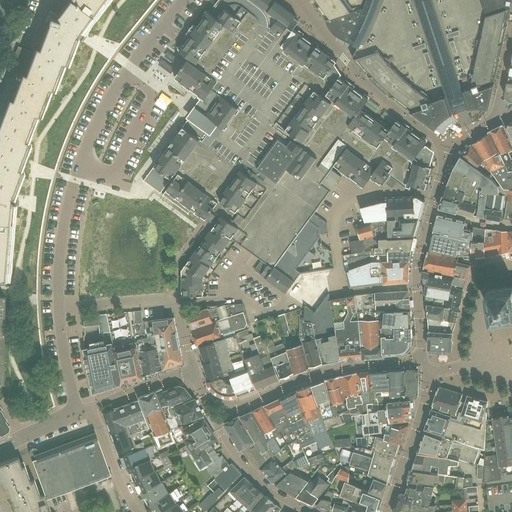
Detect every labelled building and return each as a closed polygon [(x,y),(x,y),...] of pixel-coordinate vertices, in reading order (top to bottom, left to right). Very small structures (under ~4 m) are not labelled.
[(0,281),(6,282),(12,205),(14,205),(15,205),(17,206),(18,200),(15,199),(13,198),(10,197),(20,170),(17,169),(27,142),(24,141),(33,115),(37,116),(47,89),(51,90),(61,63),(64,64),(74,37),(77,38),(79,39),(82,40),(85,36),(85,35),(84,35),(83,34),(81,32),(90,20),(101,6),(104,0),(69,0),(58,16),(50,9),(48,15),(45,22),(49,23),(48,27),(39,50),(36,48),(35,51),(34,54),(19,48),(11,70),(12,70),(15,72),(14,75),(21,78),(14,96),(12,102),(9,100),(0,123),(0,281)] [(253,254),(254,255),(262,260),(255,270),(286,293),(301,272),(334,267),(331,251),(321,244),(320,234),(328,233),(327,222),(314,213),(315,211),(316,211),(317,210),(316,209),(322,201),(323,201),(324,200),(323,200),(330,191),(331,191),(331,190),(337,182),(338,181),(341,176),(331,169),(334,165),(335,165),(343,171),(344,172),(345,172),(353,178),(353,179),(354,180),(354,179),(364,186),(371,176),(380,183),(379,183),(380,184),(383,181),(385,182),(392,188),(397,181),(398,181),(407,187),(406,188),(407,189),(408,188),(408,187),(410,184),(428,189),(434,167),(429,166),(424,165),(423,159),(421,154),(426,148),(423,146),(426,142),(397,120),(390,130),(361,110),(369,99),(359,92),(360,92),(359,91),(358,92),(350,85),(349,84),(349,85),(340,78),(339,77),(339,78),(338,77),(340,75),(336,72),(332,69),(337,61),(337,60),(336,61),(328,54),(327,53),(327,54),(325,53),(298,33),(299,33),(298,32),(295,30),(289,26),(296,16),(295,15),(286,9),(287,9),(285,8),(276,2),(277,0),(218,0),(210,12),(208,11),(207,12),(209,13),(203,22),(201,21),(200,22),(202,23),(200,24),(198,26),(195,27),(194,27),(194,33),(195,38),(188,39),(187,40),(186,41),(186,42),(185,43),(180,50),(179,50),(183,53),(182,54),(181,55),(180,55),(187,61),(175,77),(204,98),(205,99),(208,95),(210,97),(203,112),(207,115),(202,122),(200,125),(204,128),(197,137),(183,127),(166,150),(157,162),(145,179),(169,197),(201,220),(204,222),(208,217),(212,220),(211,220),(213,221),(216,224),(215,225),(232,238),(236,241),(244,247),(243,247),(244,248),(245,248),(253,254)] [(511,0),(312,0),(317,6),(318,7),(317,7),(326,20),(327,20),(326,20),(327,21),(327,22),(328,24),(329,26),(330,28),(331,29),(331,30),(333,32),(335,34),(335,33),(335,34),(338,36),(340,37),(341,38),(343,39),(346,40),(349,41),(353,43),(359,46),(356,51),(352,58),(353,58),(353,57),(354,59),(355,60),(366,73),(366,72),(366,73),(369,72),(371,76),(370,76),(371,77),(370,77),(378,85),(379,85),(378,86),(387,93),(391,92),(392,96),(392,97),(435,129),(438,125),(441,122),(443,120),(445,119),(447,117),(453,114),(451,108),(460,105),(467,103),(468,108),(471,108),(473,108),(476,108),(479,108),(481,108),(483,108),(486,109),(488,109),(494,83),(493,83),(494,80),(495,79),(499,62),(498,62),(499,61),(498,61),(496,57),(500,56),(500,55),(507,27),(506,26),(505,26),(504,21),(508,20),(510,9),(510,5),(511,5),(511,0)] [(503,125),(489,132),(508,172),(511,171),(511,159),(509,152),(511,150),(511,146),(503,126),(503,125)] [(489,132),(472,144),(492,174),(493,174),(501,186),(503,190),(511,190),(511,180),(511,171),(508,172),(489,132)] [(466,150),(461,155),(476,167),(482,171),(488,176),(493,180),(498,186),(501,186),(493,174),(492,174),(472,144),(471,144),(466,150)] [(461,156),(454,168),(480,181),(478,185),(480,187),(479,200),(477,216),(484,217),(488,192),(499,194),(498,186),(493,180),(488,176),(482,171),(476,167),(461,156)] [(454,168),(447,184),(466,192),(465,195),(477,199),(479,200),(480,187),(478,185),(480,181),(454,168)] [(447,184),(444,196),(462,201),(476,205),(477,199),(465,195),(466,192),(447,184)] [(501,186),(498,186),(499,194),(508,195),(508,201),(507,201),(505,219),(511,220),(511,190),(503,190),(501,186)] [(501,218),(505,195),(489,193),(485,218),(501,221),(501,218)] [(415,235),(425,200),(417,198),(418,196),(380,198),(381,203),(361,208),(365,221),(371,221),(371,222),(372,230),(375,239),(389,238),(388,236),(415,235)] [(473,215),(476,206),(444,197),(443,196),(439,208),(473,218),(473,217),(473,215)] [(166,292),(167,214),(144,213),(144,205),(121,205),(121,202),(93,202),(93,231),(84,231),(84,243),(123,243),(123,245),(131,245),(130,258),(140,258),(140,292),(166,292)] [(451,237),(451,236),(460,238),(461,239),(472,240),(472,235),(473,230),(463,228),(465,221),(437,214),(433,232),(434,232),(434,233),(451,237)] [(415,236),(389,238),(375,239),(372,230),(371,222),(357,226),(361,239),(364,238),(366,251),(372,249),(388,250),(388,253),(398,253),(411,254),(412,251),(415,236)] [(509,251),(508,232),(486,229),(473,227),(473,230),(472,235),(472,240),(472,241),(471,253),(477,253),(477,257),(485,256),(509,251)] [(471,253),(472,241),(460,239),(451,237),(434,233),(433,233),(429,250),(457,256),(460,257),(463,256),(468,256),(471,256),(471,253)] [(366,251),(364,238),(361,239),(350,241),(352,253),(366,251)] [(371,261),(383,261),(410,260),(411,254),(398,253),(388,253),(388,250),(372,249),(366,251),(352,253),(343,255),(346,270),(371,261)] [(454,276),(467,279),(471,265),(470,265),(470,263),(470,262),(465,261),(465,264),(457,262),(459,258),(429,252),(428,252),(424,269),(454,275),(454,276)] [(410,260),(383,261),(371,261),(346,270),(351,287),(385,283),(409,280),(410,260)] [(463,290),(467,279),(454,276),(454,277),(424,272),(426,304),(427,304),(450,308),(450,307),(459,308),(463,290)] [(511,286),(488,290),(493,319),(511,315),(511,286)] [(411,309),(408,292),(375,293),(376,305),(384,305),(384,310),(411,309)] [(374,310),(372,293),(362,294),(355,295),(359,320),(361,345),(362,358),(383,356),(382,347),(381,320),(374,320),(374,310)] [(329,300),(329,294),(319,307),(314,313),(305,307),(304,322),(312,322),(314,333),(323,363),(323,364),(342,359),(329,300)] [(359,320),(355,295),(329,300),(342,359),(362,358),(361,345),(359,320)] [(192,328),(244,311),(245,311),(243,303),(242,303),(207,306),(208,308),(188,315),(192,328)] [(457,322),(459,308),(450,307),(450,308),(427,304),(429,331),(430,331),(453,333),(457,322)] [(412,327),(411,311),(385,311),(376,309),(376,312),(380,312),(380,317),(384,317),(383,327),(394,327),(396,329),(396,328),(412,327)] [(143,323),(143,322),(142,311),(134,311),(135,324),(143,323)] [(248,323),(244,311),(192,328),(198,346),(222,337),(222,335),(245,328),(248,323)] [(289,330),(285,314),(285,313),(278,316),(284,337),(289,336),(287,331),(289,330)] [(110,332),(106,314),(98,315),(100,332),(110,332)] [(183,362),(175,318),(174,318),(154,321),(164,369),(183,362)] [(164,369),(154,321),(151,321),(145,322),(148,338),(138,340),(139,348),(144,377),(164,369)] [(314,333),(312,322),(304,322),(304,323),(302,323),(303,337),(307,336),(308,341),(302,342),(310,367),(323,363),(314,333)] [(393,355),(393,337),(392,333),(396,333),(396,329),(394,327),(383,327),(382,327),(383,356),(393,355)] [(412,340),(412,327),(396,328),(396,329),(396,333),(392,333),(393,337),(395,337),(395,339),(406,339),(406,340),(412,340)] [(242,350),(238,338),(249,334),(247,329),(237,333),(237,334),(225,337),(225,338),(213,342),(200,347),(201,349),(203,349),(207,362),(242,350)] [(453,333),(430,331),(429,348),(431,352),(449,353),(452,350),(453,333)] [(281,379),(269,352),(266,344),(263,335),(254,339),(256,343),(259,354),(254,356),(246,359),(249,368),(256,389),(281,379)] [(411,347),(412,340),(406,340),(406,339),(395,339),(395,337),(393,337),(393,355),(400,355),(407,352),(411,347)] [(310,367),(302,342),(301,339),(294,342),(296,346),(291,347),(289,341),(288,341),(287,343),(285,343),(286,345),(294,373),(310,367)] [(294,373),(286,345),(285,343),(276,347),(274,341),(266,344),(269,352),(281,379),(293,373),(294,373)] [(143,377),(136,347),(134,348),(133,342),(114,346),(122,382),(143,377)] [(122,382),(114,346),(113,343),(84,350),(86,361),(93,394),(94,394),(95,394),(122,384),(121,382),(122,382)] [(259,354),(256,343),(250,345),(254,356),(259,354)] [(249,368),(246,359),(245,359),(242,350),(207,362),(204,362),(209,377),(206,377),(208,381),(231,373),(249,368)] [(256,389),(249,368),(231,373),(233,380),(238,396),(256,389)] [(418,397),(418,369),(404,370),(404,371),(387,372),(391,402),(411,399),(411,400),(414,400),(415,400),(414,397),(418,397)] [(391,402),(387,372),(370,373),(373,404),(378,403),(378,406),(388,405),(388,402),(391,402)] [(357,374),(357,373),(341,376),(349,408),(357,406),(357,405),(356,403),(363,403),(357,374)] [(364,404),(368,403),(372,402),(369,373),(358,374),(364,400),(363,400),(364,404)] [(238,396),(233,380),(224,376),(208,381),(209,385),(212,389),(214,391),(218,394),(221,396),(226,397),(229,397),(235,397),(238,396)] [(350,409),(349,410),(347,401),(346,401),(339,377),(325,380),(332,405),(331,405),(332,413),(333,412),(336,426),(353,419),(352,416),(350,409)] [(333,412),(332,413),(331,405),(325,380),(312,385),(323,421),(326,429),(336,426),(333,412)] [(191,397),(184,388),(178,385),(164,391),(170,405),(191,397)] [(309,418),(315,436),(317,442),(320,447),(330,443),(332,446),(334,445),(328,431),(327,431),(326,429),(323,421),(312,385),(299,390),(308,418),(309,418)] [(457,416),(461,402),(463,394),(439,387),(432,408),(457,416)] [(169,430),(160,406),(170,405),(164,391),(162,388),(150,393),(138,397),(139,400),(159,448),(165,445),(173,441),(170,432),(169,430)] [(315,436),(309,424),(298,390),(279,399),(286,414),(298,439),(302,448),(317,442),(315,436)] [(485,450),(487,412),(484,411),(487,402),(468,396),(465,403),(461,402),(457,416),(432,408),(432,409),(425,429),(426,429),(449,437),(449,438),(480,448),(485,450)] [(203,415),(194,398),(192,398),(167,409),(170,417),(167,418),(171,428),(178,426),(178,425),(192,419),(192,420),(201,416),(203,415)] [(302,448),(298,439),(286,414),(279,399),(265,406),(283,437),(285,440),(290,450),(291,450),(299,466),(310,465),(302,448)] [(410,420),(409,410),(412,410),(412,408),(414,406),(414,400),(411,400),(411,399),(391,402),(388,402),(388,405),(378,406),(378,403),(373,404),(368,404),(368,403),(364,404),(357,405),(357,406),(357,407),(350,408),(350,409),(352,416),(362,415),(363,425),(362,425),(364,437),(356,438),(357,446),(362,446),(367,448),(370,434),(384,433),(384,426),(383,422),(400,421),(401,425),(409,424),(410,420)] [(137,433),(141,431),(148,429),(138,401),(127,404),(133,423),(137,433)] [(138,435),(137,433),(133,423),(127,404),(103,413),(110,433),(120,429),(123,437),(129,435),(130,438),(138,435)] [(290,450),(285,440),(284,440),(264,406),(264,405),(251,412),(268,441),(269,447),(275,454),(284,447),(287,452),(290,450)] [(268,441),(251,412),(251,411),(239,417),(239,416),(225,423),(240,450),(243,448),(259,468),(268,461),(267,459),(272,455),(273,456),(275,454),(269,447),(268,441)] [(184,440),(187,444),(210,430),(206,424),(207,423),(205,419),(203,419),(201,416),(192,420),(192,419),(178,425),(178,426),(171,428),(170,429),(172,434),(176,445),(184,440)] [(508,416),(493,418),(498,454),(485,456),(484,465),(484,478),(484,482),(501,480),(499,466),(511,463),(511,417),(509,418),(508,416)] [(399,443),(402,444),(410,424),(409,424),(401,425),(393,425),(390,425),(385,425),(384,433),(385,433),(385,439),(399,443)] [(120,429),(110,433),(117,453),(121,451),(123,456),(133,452),(129,439),(130,438),(129,435),(123,437),(120,429)] [(474,464),(480,448),(449,438),(449,437),(426,429),(425,431),(418,452),(418,454),(449,458),(458,461),(459,459),(474,464)] [(210,430),(187,444),(192,452),(191,453),(200,469),(207,464),(212,461),(206,453),(213,449),(209,442),(216,438),(213,435),(212,432),(210,430)] [(395,457),(399,443),(385,439),(375,436),(371,449),(395,457)] [(387,482),(395,457),(371,449),(367,448),(362,446),(357,446),(355,446),(353,452),(341,449),(340,454),(341,461),(350,464),(348,470),(350,471),(367,474),(387,482)] [(129,467),(148,459),(144,448),(133,452),(123,456),(127,467),(127,468),(129,467)] [(326,463),(322,453),(316,455),(320,464),(326,463)] [(449,458),(418,454),(417,454),(412,470),(446,475),(448,464),(458,464),(458,461),(449,458)] [(19,461),(17,457),(0,463),(0,470),(1,473),(5,483),(12,502),(16,501),(20,511),(42,511),(42,510),(47,508),(44,499),(42,494),(37,496),(33,487),(29,488),(19,461)] [(275,483),(291,470),(297,465),(293,459),(282,468),(272,457),(268,461),(259,468),(275,483)] [(154,471),(150,458),(148,459),(129,467),(131,472),(133,471),(136,478),(137,479),(154,471)] [(232,463),(216,478),(215,479),(225,490),(243,474),(232,463)] [(335,476),(342,466),(340,463),(327,477),(329,478),(328,481),(332,483),(335,476)] [(350,471),(348,470),(342,466),(335,476),(345,480),(348,482),(350,471)] [(143,491),(160,482),(155,470),(154,471),(137,479),(136,478),(135,479),(137,485),(140,483),(143,491)] [(296,496),(311,478),(301,474),(291,470),(275,483),(274,484),(296,496)] [(463,478),(427,473),(411,471),(408,482),(418,483),(418,481),(443,484),(443,487),(458,488),(461,488),(464,488),(464,486),(463,478)] [(238,498),(251,483),(245,476),(231,490),(238,498)] [(313,504),(329,483),(318,476),(314,481),(311,478),(296,496),(313,504)] [(383,496),(387,483),(373,477),(371,482),(365,480),(361,487),(383,496)] [(471,478),(463,478),(464,486),(472,486),(471,478)] [(383,496),(361,487),(348,482),(345,480),(341,494),(352,498),(379,508),(383,496)] [(168,493),(167,492),(161,481),(160,482),(143,491),(142,492),(145,497),(147,496),(151,502),(152,503),(168,493)] [(454,510),(453,501),(453,498),(437,495),(435,505),(430,504),(435,485),(418,483),(408,482),(405,495),(401,493),(393,511),(452,511),(453,510),(454,510)] [(258,489),(251,483),(238,498),(245,504),(258,489)] [(467,487),(464,488),(461,488),(462,500),(466,499),(469,499),(468,493),(477,492),(477,486),(467,487)] [(205,511),(217,500),(216,499),(217,498),(223,492),(219,488),(212,495),(211,494),(200,504),(205,511)] [(264,494),(258,489),(245,504),(251,509),(264,494)] [(334,492),(328,490),(317,504),(330,508),(334,492)] [(162,511),(175,503),(175,502),(168,492),(167,492),(168,493),(152,503),(151,502),(149,503),(153,508),(155,507),(158,511),(162,511)] [(278,511),(281,508),(266,495),(251,511),(278,511)] [(377,511),(379,508),(352,498),(350,504),(336,501),(334,509),(333,511),(338,511),(377,511)] [(467,511),(466,499),(462,500),(453,501),(454,510),(454,511),(467,511)] [(183,511),(176,502),(175,502),(175,503),(162,511),(183,511)]
